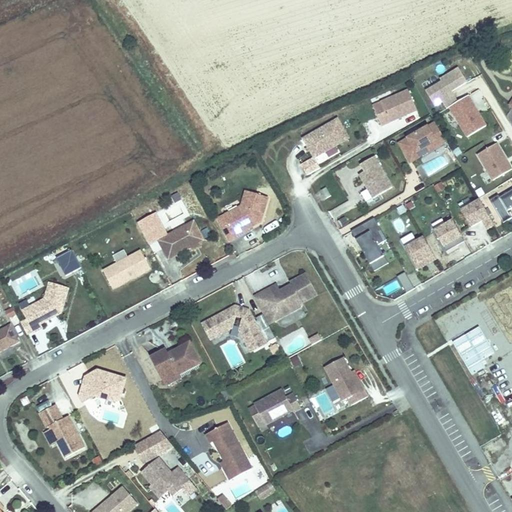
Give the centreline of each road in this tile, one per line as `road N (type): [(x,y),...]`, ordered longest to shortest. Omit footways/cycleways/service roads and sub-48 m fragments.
road 1 (residential): [(0,405),(5,390),(288,238),(309,237),(327,249),(373,327)]
road 2 (residential): [(373,327),(482,511)]
road 3 (residential): [(511,244),(373,327)]
